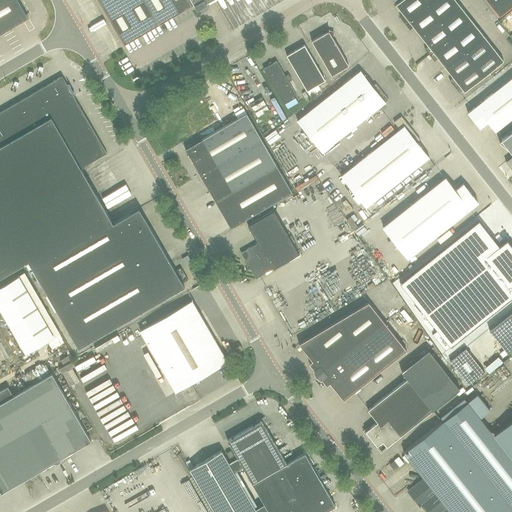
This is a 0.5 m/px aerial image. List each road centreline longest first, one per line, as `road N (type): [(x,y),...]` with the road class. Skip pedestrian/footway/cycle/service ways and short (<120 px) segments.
road 1 (unclassified): [(274,374),(123,110)]
road 2 (unclassified): [(35,511),(274,374)]
road 3 (unclassified): [(511,206),(351,0)]
road 4 (unclassified): [(123,110),(317,0)]
road 5 (unclassified): [(384,511),(274,374)]
road 6 (unknown): [(232,301),(321,241),(313,185)]
